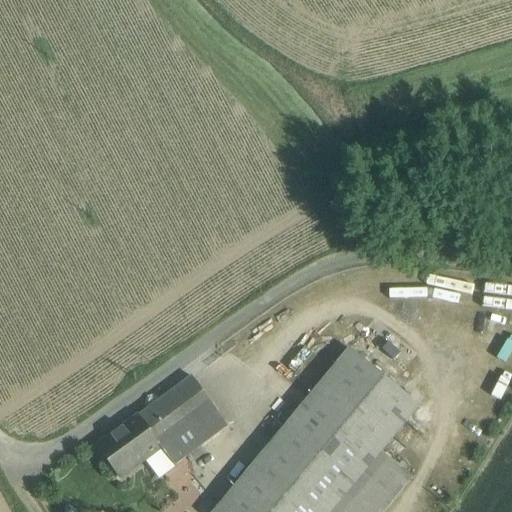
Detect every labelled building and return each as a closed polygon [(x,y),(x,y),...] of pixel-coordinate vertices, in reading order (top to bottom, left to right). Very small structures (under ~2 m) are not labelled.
[(286,369),(319,341),(307,326),(274,354),(286,369)] [(350,349),(214,511),(331,511),(382,452),(419,406),(350,349)] [(192,378),(139,417),(161,448),(175,465),(227,427),(192,378)] [(138,416),(97,446),(120,478),(161,448),(139,417),(138,416)] [(382,452),(331,511),(383,511),(412,478),(382,452)]
